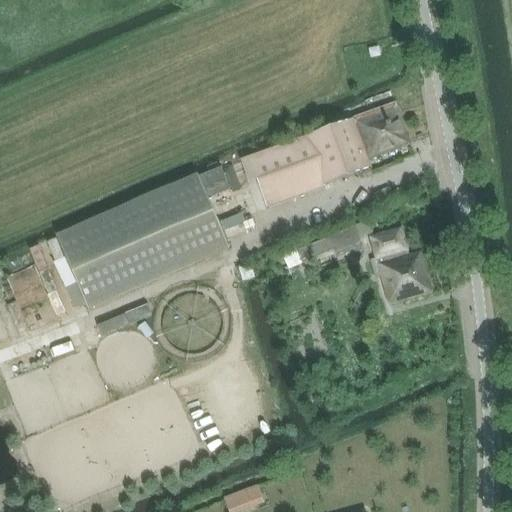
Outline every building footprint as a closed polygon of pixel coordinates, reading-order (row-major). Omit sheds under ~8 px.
[(371,59),(381,58),(379,48),(369,50),(371,59)] [(395,105),(355,119),(355,120),(249,158),(266,203),(324,184),(325,186),(371,170),(368,161),(411,145),(399,111),(397,111),(395,105)] [(199,176),(62,235),(93,308),(230,249),(199,176)] [(296,252),(303,269),(335,256),(336,257),(345,253),(347,257),(360,252),(358,248),(361,246),(359,240),(372,235),(366,222),(296,252)] [(389,306),(434,293),(422,252),(411,255),(403,228),(369,238),(374,259),(371,260),(375,277),(382,276),(389,306)] [(270,253),(277,267),(291,260),(284,246),(270,253)] [(9,274),(17,294),(41,285),(33,265),(9,274)] [(16,300),(4,305),(13,330),(25,325),(16,300)] [(121,316),(126,326),(147,317),(143,307),(121,316)]
